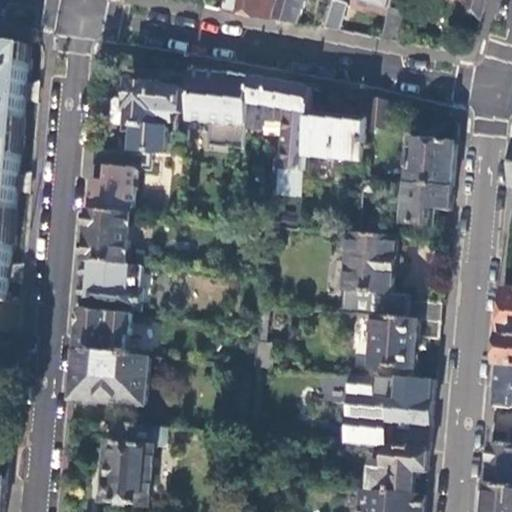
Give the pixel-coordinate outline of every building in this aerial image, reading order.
[(231,0),(229,12),(248,15),(274,20),(276,20),(278,0),(231,0)] [(281,0),(276,20),(290,23),(301,25),(305,0),(314,0),(310,27),(326,30),(334,0),(281,0)] [(391,8),(393,0),(368,0),(368,2),(390,8),(391,8)] [(487,0),(466,0),(463,14),(482,20),(487,0)] [(390,8),(383,40),(403,43),(410,13),(391,8),(390,8)] [(0,301),(8,302),(10,279),(11,267),(18,189),(19,177),(26,97),(27,86),(30,44),(0,41),(0,301)] [(248,134),(254,77),(216,70),(193,66),(191,89),(188,112),(190,112),(189,120),(212,122),(210,145),(247,149),(248,134)] [(254,77),(248,134),(266,136),(269,106),(300,109),(298,121),(286,120),(280,193),(303,195),(307,156),(310,112),(311,113),(313,88),(282,82),(254,77)] [(188,112),(191,89),(157,86),(157,85),(133,83),(131,101),(120,100),(117,103),(115,122),(118,125),(130,126),(137,127),(135,151),(167,155),(169,129),(164,129),(165,124),(175,124),(176,114),(182,115),(183,111),(188,112)] [(39,86),(27,86),(26,97),(38,98),(39,86)] [(390,101),(373,98),(371,126),(387,129),(390,101)] [(339,116),(311,113),(310,112),(307,156),(366,161),(369,118),(362,118),(363,114),(339,111),(339,116)] [(456,172),(459,144),(414,140),(410,182),(455,186),(456,172)] [(120,178),(94,176),(93,190),(120,193),(120,178)] [(31,178),(19,177),(18,189),(29,190),(31,178)] [(410,182),(407,224),(439,227),(440,211),(453,212),(454,201),(455,186),(410,182)] [(91,212),(126,215),(126,193),(120,193),(93,190),(91,212)] [(154,224),(155,218),(126,215),(91,212),(87,262),(126,265),(130,265),(134,223),(154,224)] [(400,238),(345,233),(344,250),(349,250),(346,290),(395,295),(400,238)] [(126,265),(87,262),(83,305),(129,309),(131,290),(129,290),(130,280),(125,280),(126,265)] [(11,267),(10,279),(22,280),(23,269),(11,267)] [(267,277),(255,276),(253,305),(265,306),(267,277)] [(511,290),(506,290),(503,320),(502,335),(511,335),(511,290)] [(0,301),(0,330),(20,333),(22,304),(8,302),(0,301)] [(443,322),(444,305),(413,302),(412,320),(443,322)] [(276,343),(269,342),(272,307),(265,306),(259,366),(274,367),(276,343)] [(134,336),(135,316),(82,312),(79,351),(130,355),(132,336),(134,336)] [(378,316),(375,367),(419,370),(421,338),(441,340),(443,322),(412,320),(378,316)] [(355,367),(364,367),(366,319),(356,319),(355,367)] [(511,335),(502,335),(500,358),(499,365),(511,365),(511,335)] [(153,357),(130,355),(79,351),(75,399),(75,400),(148,406),(153,357)] [(511,365),(499,365),(498,383),(496,406),(511,407),(511,365)] [(435,412),(438,383),(394,379),(391,421),(434,426),(435,412)] [(111,443),(106,503),(150,508),(155,448),(153,447),(155,427),(114,424),(106,424),(105,429),(113,430),(112,442),(111,443)] [(276,438),(277,427),(254,424),(252,436),(255,436),(276,438)] [(384,425),(341,424),(340,444),(383,445),(384,425)] [(488,487),(511,489),(511,445),(510,445),(492,443),(491,457),(488,487)] [(430,462),(431,452),(389,449),(387,468),(390,469),(389,475),(394,476),(392,494),(416,496),(418,472),(430,473),(430,462)] [(511,511),(511,489),(488,487),(486,511),(511,511)] [(416,496),(392,494),(363,491),(361,511),(426,511),(427,497),(416,496)]
